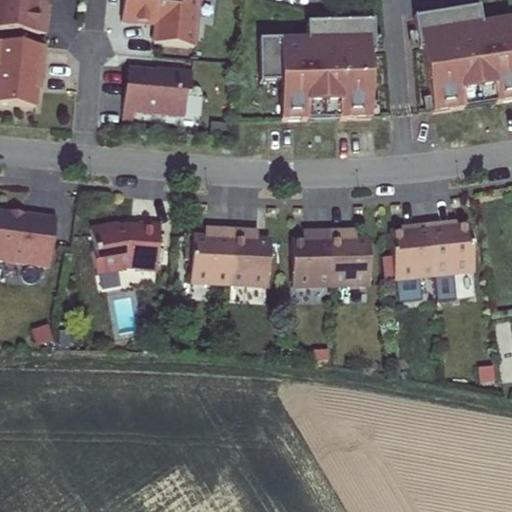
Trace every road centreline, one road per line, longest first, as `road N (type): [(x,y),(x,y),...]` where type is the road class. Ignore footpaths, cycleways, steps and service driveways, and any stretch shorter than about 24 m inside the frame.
road 1 (track): [(0,361),(250,369),(511,406)]
road 2 (residential): [(81,157),(318,173),(511,153)]
